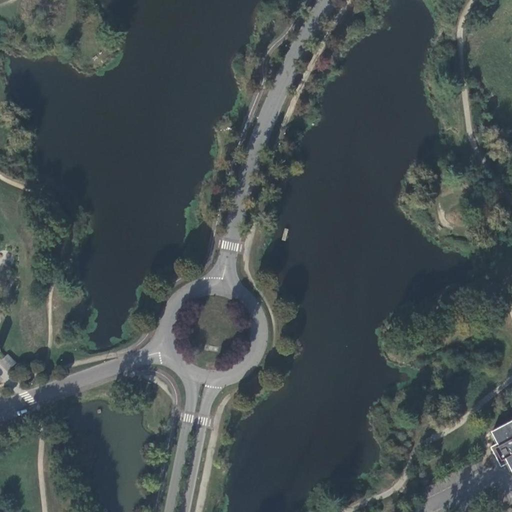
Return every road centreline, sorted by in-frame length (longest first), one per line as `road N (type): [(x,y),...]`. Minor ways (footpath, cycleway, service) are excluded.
road 1 (tertiary): [(329,0),(257,149),(223,284)]
road 2 (tertiary): [(170,350),(0,408)]
road 3 (tertiary): [(184,369),(192,399),(170,511)]
road 4 (tertiary): [(187,511),(206,405),(224,379)]
road 5 (tertiary): [(224,379),(252,362),(263,331),(251,300),(223,284)]
